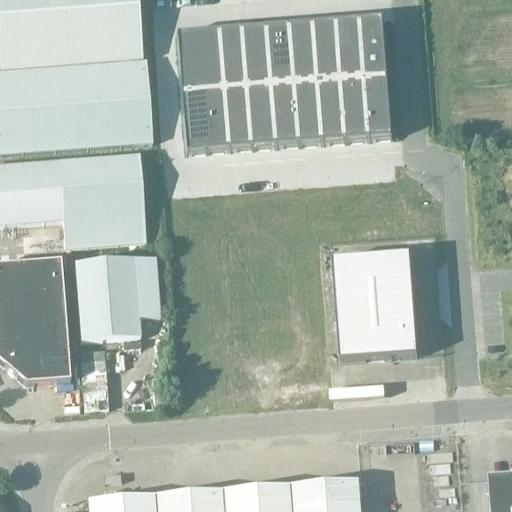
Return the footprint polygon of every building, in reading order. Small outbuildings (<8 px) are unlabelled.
[(135,0),(0,0),(0,159),(151,148),(145,67),(141,68),(135,0)] [(382,25),(175,40),(184,158),(391,142),(382,25)] [(145,247),(143,221),(138,161),(0,171),(0,231),(62,227),(64,253),(145,247)] [(331,266),(339,367),(418,361),(409,260),(331,266)] [(133,263),(73,267),(79,347),(139,343),(133,263)] [(0,311),(62,307),(59,267),(0,271),(0,311)] [(0,351),(65,347),(62,307),(0,311),(0,351)] [(485,359),(504,356),(501,340),(482,343),(485,359)] [(0,384),(14,397),(22,388),(24,390),(68,387),(65,347),(0,351),(0,384)] [(490,511),(511,511),(511,483),(488,485),(490,511)] [(111,505),(90,507),(90,511),(360,511),(359,486),(136,503),(126,501),(111,494),(111,496),(114,497),(111,505)]
